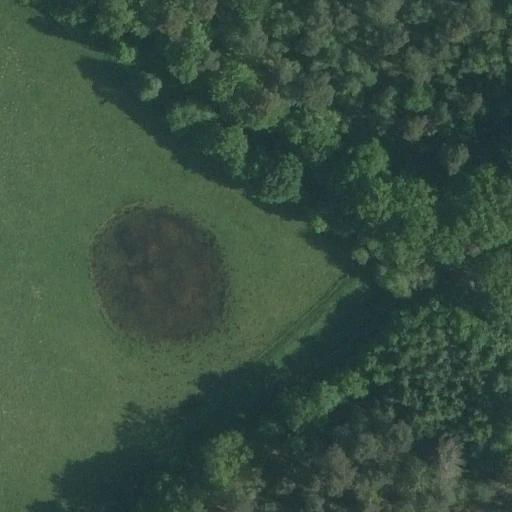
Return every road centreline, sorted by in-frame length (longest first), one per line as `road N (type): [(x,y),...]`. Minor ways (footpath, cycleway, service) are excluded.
road 1 (unclassified): [(449,260),(109,0)]
road 2 (track): [(449,260),(147,511)]
